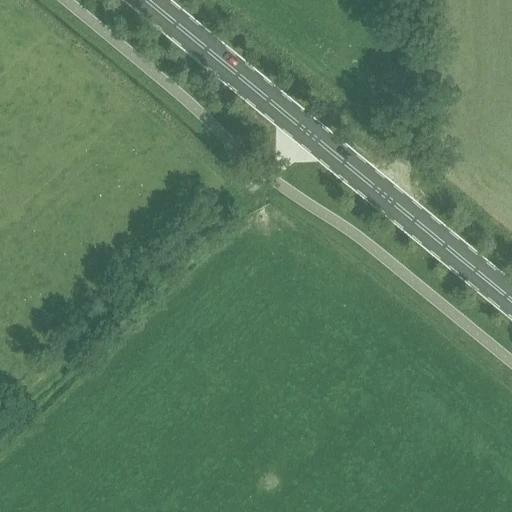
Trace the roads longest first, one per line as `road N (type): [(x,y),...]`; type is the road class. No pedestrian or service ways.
road 1 (primary): [(511,300),(146,0)]
road 2 (track): [(0,413),(306,131)]
road 3 (track): [(385,195),(411,136),(415,0)]
